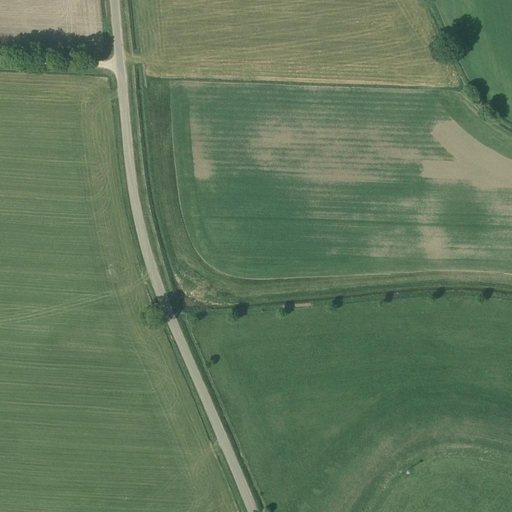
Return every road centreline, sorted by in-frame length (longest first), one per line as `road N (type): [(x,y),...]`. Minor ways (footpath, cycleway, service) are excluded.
road 1 (track): [(511,279),(423,274),(197,296),(165,201),(151,81)]
road 2 (unclassified): [(113,0),(131,185),(151,272),(252,511)]
